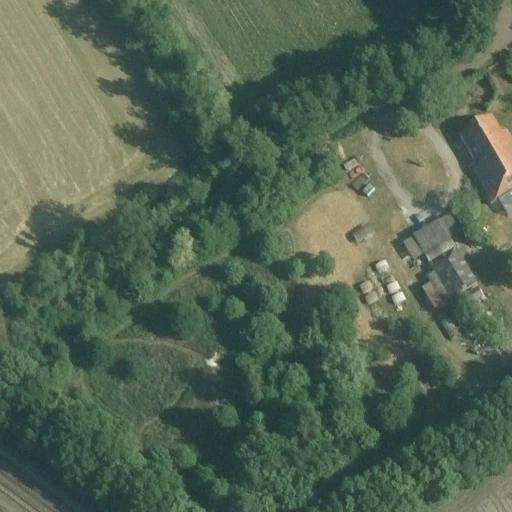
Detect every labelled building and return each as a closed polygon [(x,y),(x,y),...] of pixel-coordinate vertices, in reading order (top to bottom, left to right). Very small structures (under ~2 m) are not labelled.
[(492,121),(459,140),(475,167),(469,171),(490,207),(511,194),(511,141),(507,133),(500,136),(492,121)] [(448,241),(438,224),(413,239),(422,256),(448,241)] [(456,251),(429,266),(450,303),(477,288),(456,251)] [(468,307),(482,298),(477,289),(463,298),(468,307)] [(489,306),(511,337),(511,315),(499,298),(489,306)] [(511,355),(511,352),(486,307),(460,321),(487,370),(511,355)]
